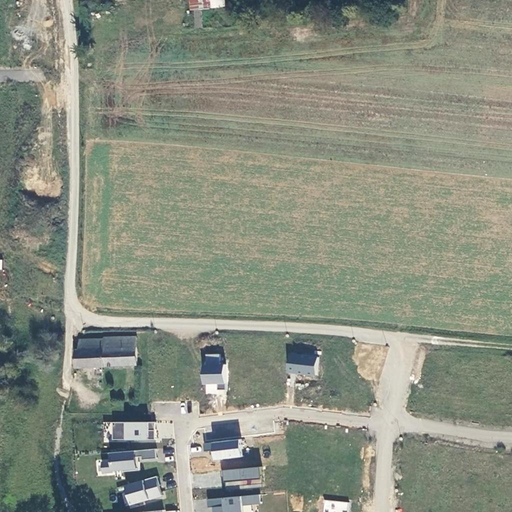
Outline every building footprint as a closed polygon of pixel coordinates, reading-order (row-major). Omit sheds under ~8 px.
[(5,0),(7,9),(23,7),(22,0),(5,0)] [(195,0),(197,8),(201,8),(226,4),(225,0),(195,0)] [(7,9),(10,30),(59,23),(55,2),(23,7),(7,9)] [(203,25),(201,8),(197,8),(195,9),(197,26),(203,25)] [(12,60),(62,59),(61,25),(11,31),(12,60)] [(137,364),(136,336),(104,337),(104,338),(79,339),(79,349),(75,349),(76,366),(137,364)] [(288,352),(286,372),(318,375),(319,355),(288,352)] [(207,366),(202,366),(202,384),(230,384),(230,362),(222,362),(222,355),(207,355),(207,366)] [(112,422),(113,439),(156,438),(155,421),(112,422)] [(203,442),(204,450),(211,449),(212,461),(244,458),(242,439),(203,442)] [(102,473),(139,471),(138,460),(159,459),(158,448),(109,452),(109,462),(101,463),(102,473)] [(259,466),(221,470),(223,482),(260,478),(259,466)] [(162,497),(156,475),(123,485),(130,506),(162,497)] [(262,492),(206,498),(207,507),(211,506),(212,511),(244,511),(243,506),(264,504),(262,492)]
